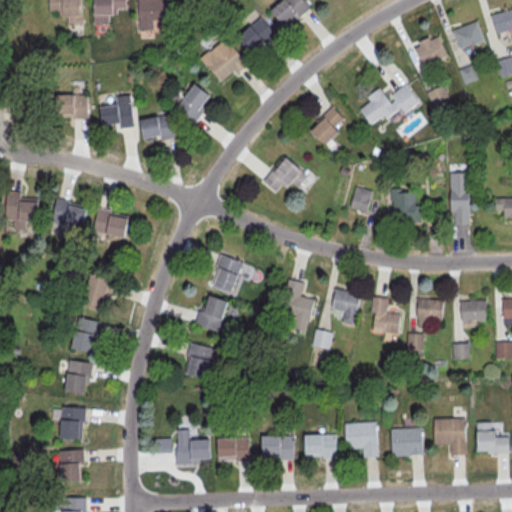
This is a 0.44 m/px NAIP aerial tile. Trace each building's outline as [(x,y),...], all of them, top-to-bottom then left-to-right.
[(48,0),(49,14),(63,14),(63,23),(82,23),(81,0),(48,0)] [(126,0),(93,0),(93,16),(126,16),(126,0)] [(158,20),(169,20),(168,0),(138,0),(138,29),(158,29),(158,20)] [(284,27),(310,8),(304,0),(282,0),(270,9),(284,27)] [(489,16),(511,9),(511,30),(495,35),(489,16)] [(254,53),(276,31),(259,15),(238,38),(254,53)] [(451,31),(475,22),(481,40),(457,49),(451,31)] [(201,54),(219,82),(247,65),(230,37),(201,54)] [(413,48),(436,37),(444,55),(421,66),(413,48)] [(500,76),(511,72),(511,58),(511,55),(496,60),(500,76)] [(459,68),(463,82),(477,78),(473,63),(459,68)] [(174,107),(191,122),(213,98),(196,83),(174,107)] [(358,109),(368,101),(365,97),(377,88),(389,103),(392,100),(388,95),(404,83),(418,102),(403,113),(398,107),(385,117),(382,114),(370,124),(358,109)] [(436,111),(452,103),(442,84),(426,92),(436,111)] [(87,117),(87,94),(61,94),(61,117),(87,117)] [(114,105),(101,105),(101,127),(134,126),(133,94),(114,95),(114,105)] [(310,128),(326,146),(342,131),(336,125),(344,118),(333,106),(310,128)] [(175,135),(171,112),(139,118),(143,141),(175,135)] [(299,187),(309,174),(283,154),(263,181),(279,193),(290,179),(299,187)] [(450,224),(469,224),(469,172),(450,172),(450,224)] [(367,211),(371,189),(354,185),(350,207),(367,211)] [(420,205),(415,205),(415,189),(387,189),(387,218),(420,218),(420,205)] [(22,191),(6,190),(5,218),(14,219),(14,228),(26,228),(26,219),(38,219),(38,200),(22,200),(22,191)] [(511,215),(511,194),(496,195),(496,216),(511,215)] [(88,204),(57,197),(52,221),(82,228),(88,204)] [(94,231),(125,237),(129,213),(98,207),(94,231)] [(219,254),(241,263),(229,293),(209,285),(216,268),(214,267),(219,254)] [(91,273),(116,281),(112,294),(110,293),(105,310),(82,303),(91,273)] [(305,282),(289,278),(279,324),(307,330),(314,296),(303,294),(305,282)] [(355,323),(360,292),(334,288),(332,308),(342,310),(340,321),(355,323)] [(208,295),(227,301),(217,332),(194,325),(198,312),(200,312),(202,307),(204,307),(208,295)] [(390,298),(374,296),(369,328),(398,332),(400,311),(389,310),(390,298)] [(415,298),(441,300),(440,320),(414,318),(415,298)] [(500,300),(511,299),(511,319),(500,320),(500,300)] [(458,302),(484,300),(485,320),(459,321),(458,302)] [(77,315),(102,322),(99,335),(96,334),(92,351),(69,345),(77,315)] [(333,331),(315,327),(312,345),(329,348),(333,331)] [(422,333),(408,333),(408,348),(422,348),(422,333)] [(496,357),(511,357),(511,340),(496,341),(496,357)] [(208,379),(216,347),(191,341),(182,372),(208,379)] [(452,342),(452,358),(469,358),(469,342),(452,342)] [(68,359),(93,362),(91,375),(86,375),(83,392),(64,390),(68,359)] [(61,405),(87,407),(86,421),(84,421),(82,438),(59,436),(61,405)] [(434,417),(465,417),(465,454),(451,454),(450,443),(434,443),(434,417)] [(344,422),(375,420),(377,457),(363,457),(362,446),(346,447),(344,422)] [(474,421),(475,452),(486,452),(486,454),(507,453),(506,436),(494,437),(493,431),(490,431),(489,421),(474,421)] [(389,429),(420,428),(421,455),(390,456),(389,429)] [(191,439),(191,429),(176,429),(176,461),(210,461),(210,439),(191,439)] [(302,434),(334,433),(335,459),(321,459),(321,456),(303,457),(302,434)] [(260,435),(291,434),(292,459),(278,460),(278,457),(261,458),(260,435)] [(216,437),(247,436),(248,461),(234,462),(234,459),(217,460),(216,437)] [(58,450),(84,449),(85,462),(82,462),(83,480),(59,481),(58,450)] [(61,511),(61,497),(87,496),(87,510),(85,510),(85,511),(61,511)]
